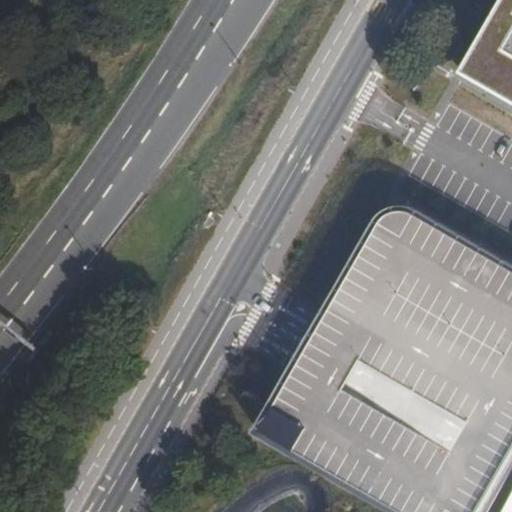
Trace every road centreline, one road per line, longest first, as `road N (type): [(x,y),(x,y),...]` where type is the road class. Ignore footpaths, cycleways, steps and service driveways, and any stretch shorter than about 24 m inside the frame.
road 1 (secondary): [(0,314),(221,3)]
road 2 (unclassified): [(214,312),(393,0)]
road 3 (unclassified): [(214,312),(95,511)]
